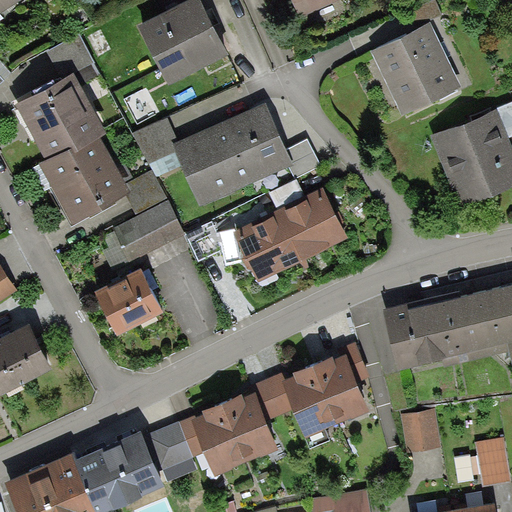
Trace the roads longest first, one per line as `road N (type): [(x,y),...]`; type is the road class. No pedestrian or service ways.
road 1 (residential): [(132,398),(417,261)]
road 2 (residential): [(132,398),(0,179)]
road 3 (residential): [(287,81),(397,205),(417,261)]
road 4 (residential): [(0,462),(132,398)]
